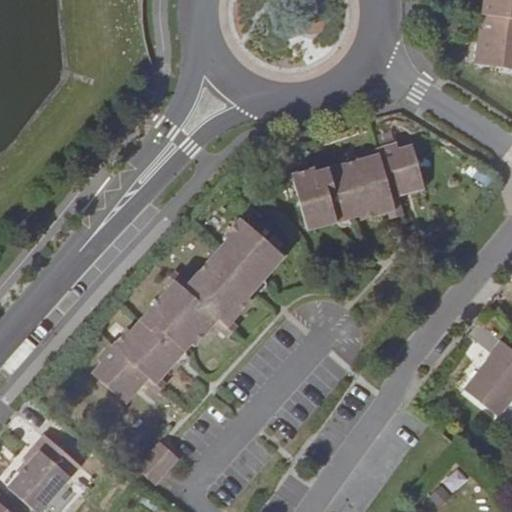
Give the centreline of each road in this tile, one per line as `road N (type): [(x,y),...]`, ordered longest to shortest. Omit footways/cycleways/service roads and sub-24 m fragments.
road 1 (tertiary): [(229,84),(0,352)]
road 2 (residential): [(511,252),(415,363),(313,511)]
road 3 (residential): [(364,71),(418,91),(511,154)]
road 4 (tertiary): [(229,84),(284,106),(342,91),(364,71)]
